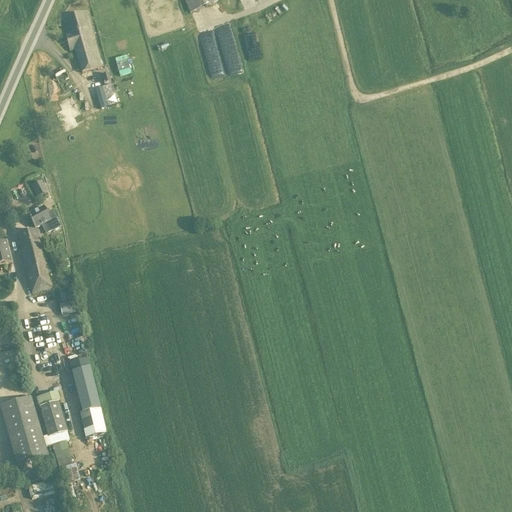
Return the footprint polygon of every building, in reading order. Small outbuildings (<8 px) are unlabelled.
[(184,0),(190,14),(218,2),(217,0),(184,0)] [(87,14),(68,20),(62,21),(71,52),(76,51),(82,73),(101,68),(87,14)] [(210,74),(235,69),(227,32),(214,35),(214,34),(202,36),(210,74)] [(110,75),(102,77),(105,86),(111,84),(112,84),(110,75)] [(95,91),(101,110),(108,108),(103,89),(95,91)] [(126,111),(141,177),(172,170),(155,96),(143,98),(145,107),(126,111)] [(67,107),(56,114),(65,130),(77,123),(67,107)] [(42,184),(33,188),(38,198),(47,194),(42,184)] [(55,218),(50,220),(44,209),(29,216),(35,230),(42,226),(45,232),(50,229),(51,230),(59,226),(55,218)] [(32,295),(53,290),(38,232),(18,237),(32,295)] [(0,266),(11,264),(6,243),(0,244),(0,266)] [(73,301),(70,290),(57,293),(59,304),(73,301)] [(62,318),(75,315),(73,303),(60,306),(62,318)] [(31,329),(42,327),(40,314),(28,316),(31,329)] [(70,365),(89,360),(88,355),(68,359),(70,365)] [(91,371),(73,375),(82,414),(100,410),(91,371)] [(18,467),(49,458),(32,401),(1,410),(18,467)] [(68,434),(59,403),(40,409),(48,438),(44,439),(47,448),(70,441),(67,434),(68,434)] [(106,435),(100,410),(82,414),(81,414),(80,415),(85,440),(106,435)] [(28,489),(30,498),(51,493),(49,483),(28,489)]
